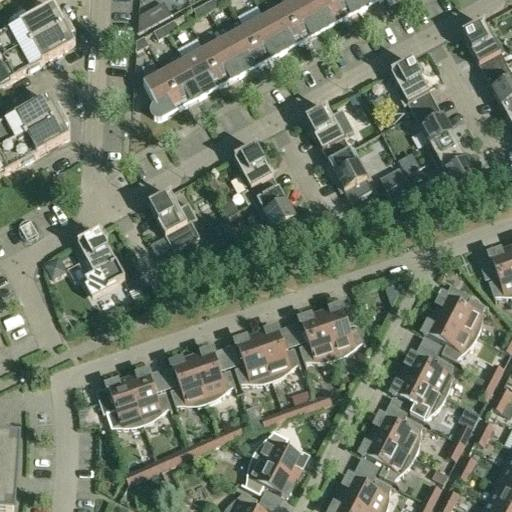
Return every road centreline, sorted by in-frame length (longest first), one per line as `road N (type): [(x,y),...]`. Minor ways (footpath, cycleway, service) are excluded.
road 1 (residential): [(63,511),(61,381),(439,253)]
road 2 (residential): [(305,511),(439,253)]
road 3 (residential): [(103,216),(90,184),(101,0)]
road 4 (residential): [(50,348),(11,267),(103,216)]
road 5 (residential): [(117,209),(273,123)]
road 6 (residential): [(273,123),(428,39)]
road 7 (residential): [(505,174),(428,39)]
road 8 (residential): [(338,235),(273,123)]
